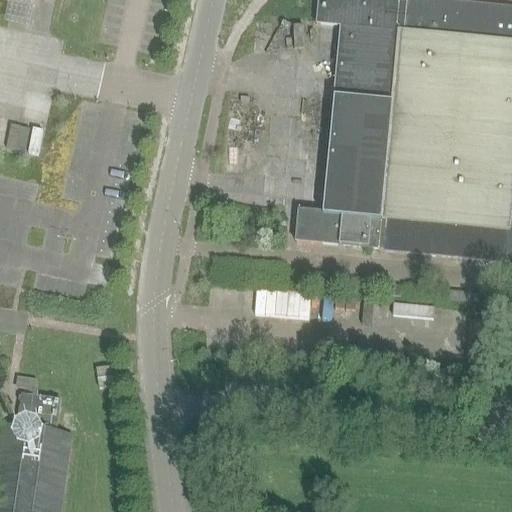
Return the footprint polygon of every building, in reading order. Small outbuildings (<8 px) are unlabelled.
[(402,0),(319,0),(317,21),(316,27),(341,29),(323,216),(299,213),(296,244),(511,265),(511,11),(406,1),(406,0),(402,0)] [(390,287),(389,296),(389,298),(400,299),(401,288),(390,287)] [(479,297),(446,293),(445,302),(478,306),(479,297)] [(111,369),(96,371),(97,379),(112,376),(111,369)] [(114,388),(112,378),(97,381),(99,391),(114,388)] [(16,387),(35,390),(36,383),(17,380),(16,387)] [(0,437),(0,511),(60,511),(71,437),(56,434),(60,402),(22,397),(17,429),(2,426),(0,437)]
